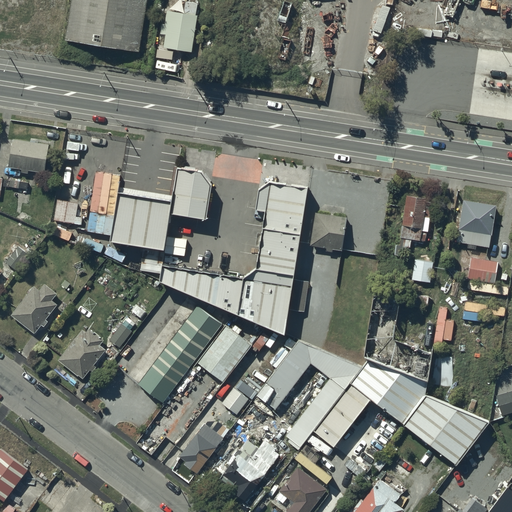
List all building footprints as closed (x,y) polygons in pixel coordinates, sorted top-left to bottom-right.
[(0,0),(0,29),(9,31),(46,37),(52,0),(0,0)] [(147,0),(75,0),(69,41),(140,52),(147,0)] [(184,0),(183,6),(167,3),(162,40),(192,44),(198,0),(184,0)] [(49,143),(12,137),(8,165),(22,167),(22,170),(28,171),(29,169),(45,171),(49,143)] [(201,167),(177,164),(171,192),(169,207),(206,214),(213,179),(201,167)] [(289,279),(306,180),(266,173),(250,272),(289,279)] [(10,178),(0,177),(0,194),(0,191),(8,192),(10,178)] [(171,192),(118,182),(109,233),(163,242),(169,207),(171,192)] [(427,196),(406,193),(400,244),(395,243),(394,253),(406,255),(407,245),(413,246),(414,238),(425,240),(426,231),(422,231),(422,229),(429,230),(432,202),(426,201),(427,196)] [(494,202),(462,197),(455,239),(488,244),(494,202)] [(78,201),(57,198),(54,219),(81,224),(83,216),(75,215),(78,201)] [(346,215),(315,210),(310,243),(327,246),(326,249),(333,250),(333,247),(341,249),(346,215)] [(28,253),(18,245),(5,261),(16,269),(28,253)] [(498,260),(471,256),(468,277),(495,281),(498,260)] [(283,326),(289,279),(250,272),(154,257),(151,270),(283,326)] [(433,261),(415,258),(412,278),(431,281),(433,261)] [(397,272),(377,269),(376,277),(396,280),(397,272)] [(309,280),(294,278),(290,308),(305,310),(309,280)] [(320,282),(312,281),(309,300),(317,301),(320,282)] [(57,291),(45,282),(40,288),(34,284),(12,313),(35,331),(41,323),(44,325),(48,320),(46,318),(58,302),(52,298),(57,291)] [(430,286),(409,283),(407,299),(427,303),(430,286)] [(195,362),(223,324),(198,305),(139,384),(165,402),(195,362)] [(122,322),(109,338),(120,346),(132,330),(131,329),(136,322),(128,316),(123,323),(122,322)] [(252,345),(223,324),(195,362),(223,383),(252,345)] [(86,331),(82,327),(57,358),(82,378),(106,348),(99,343),(103,338),(89,327),(86,331)] [(361,364),(298,337),(257,391),(276,407),(310,361),(329,376),(287,433),(301,445),(350,380),(361,364)] [(407,370),(427,378),(433,347),(416,340),(407,370)] [(361,364),(350,380),(404,421),(426,393),(425,379),(400,367),(368,356),(361,364)] [(249,397),(234,386),(222,402),(237,413),(249,397)] [(426,393),(404,421),(456,463),(487,418),(426,393)] [(224,436),(205,422),(178,458),(196,472),(224,436)] [(319,443),(310,436),(300,448),(309,455),(319,443)] [(27,468),(0,447),(0,448),(0,496),(4,499),(27,468)] [(311,458),(300,449),(294,456),(305,465),(311,458)] [(266,470),(240,450),(223,472),(237,483),(230,491),(242,501),(266,470)] [(308,511),(328,487),(299,465),(279,490),(293,501),(284,511),(308,511)] [(404,493),(379,474),(350,511),(400,511),(403,508),(396,503),(404,493)] [(511,511),(511,489),(507,486),(487,511),(511,511)] [(483,511),(487,508),(472,496),(462,508),(460,507),(456,511),(483,511)]
